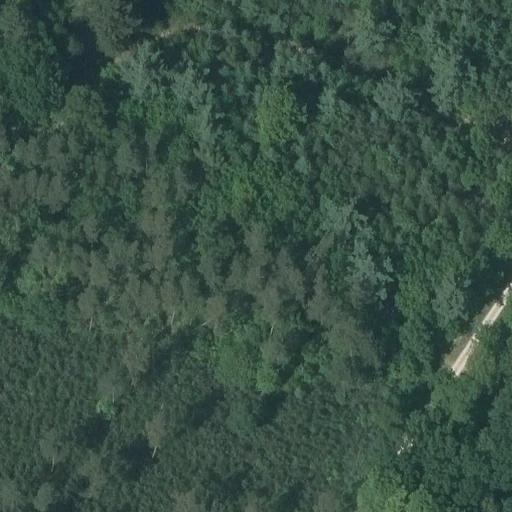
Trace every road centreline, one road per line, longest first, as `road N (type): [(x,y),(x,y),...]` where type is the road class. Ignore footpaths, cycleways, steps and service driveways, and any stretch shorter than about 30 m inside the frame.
road 1 (unknown): [(511,130),(416,74),(336,40),(232,37),(191,43),(109,76),(0,168)]
road 2 (track): [(511,295),(373,511)]
